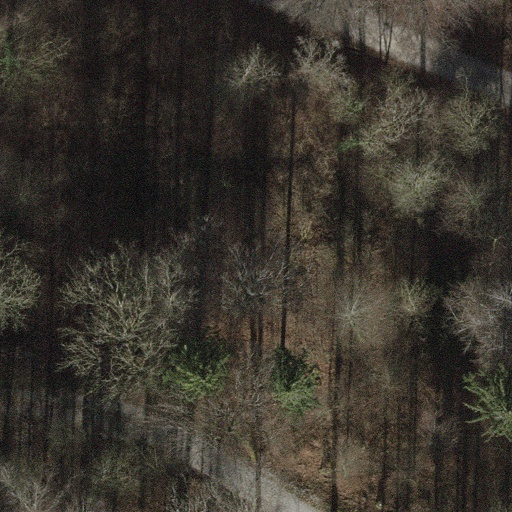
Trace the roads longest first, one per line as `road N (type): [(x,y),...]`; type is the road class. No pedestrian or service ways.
road 1 (track): [(297,511),(163,429),(0,397)]
road 2 (track): [(511,77),(270,0)]
